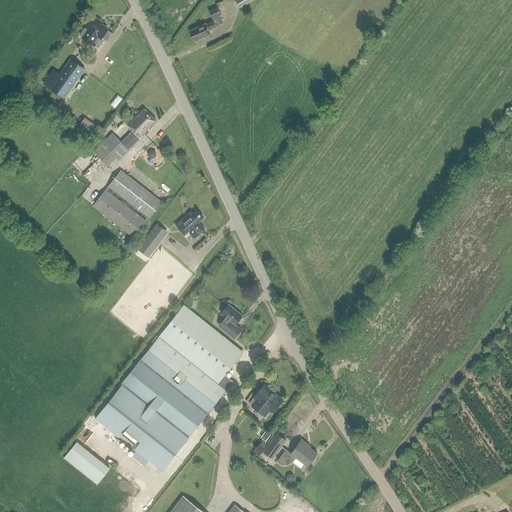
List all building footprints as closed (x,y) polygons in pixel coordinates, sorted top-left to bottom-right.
[(211,33),(209,30),(217,26),(217,25),(224,22),(220,14),(221,14),(218,7),(210,11),(214,20),(207,24),(206,23),(197,27),(198,28),(190,31),(195,40),(201,37),(202,38),(211,33)] [(83,37),(83,38),(91,44),(92,44),(95,46),(101,38),(107,29),(98,22),(99,21),(93,16),(86,27),(80,35),(83,37)] [(71,59),(68,64),(56,80),(51,88),(64,97),(76,80),(85,69),(71,59)] [(112,134),(93,153),(109,169),(128,151),(140,139),(148,130),(147,129),(155,121),(143,110),(136,118),(134,116),(125,125),(132,131),(120,143),(117,140),(112,134)] [(84,116),(78,123),(90,132),(95,125),(84,116)] [(148,153),(148,156),(150,158),(153,158),(156,156),(156,153),(153,150),(150,150),(148,153)] [(133,238),(145,222),(111,196),(114,192),(148,219),(161,203),(120,171),(93,206),(133,238)] [(198,222),(203,218),(196,211),(193,214),(190,211),(175,226),(185,238),(189,234),(194,239),(204,229),(198,222)] [(168,232),(156,224),(137,249),(148,257),(168,232)] [(229,305),(222,314),(227,318),(222,324),(227,328),(225,329),(235,337),(242,329),(236,324),(243,315),(229,305)] [(122,385),(96,417),(162,471),(235,381),(225,374),(243,351),(185,307),(185,306),(123,386),(122,385)] [(265,417),(270,410),(273,412),(283,399),(265,385),(250,403),(252,405),(251,406),(265,417)] [(260,438),(266,442),(270,436),(265,432),(260,438)] [(263,452),(273,459),(286,441),(277,434),(276,434),(263,452)] [(95,483),(108,467),(74,440),(61,457),(95,483)] [(318,453),(307,445),(307,444),(302,440),(291,453),(286,450),(278,461),(284,464),(288,458),(294,462),(298,457),(309,465),(318,453)] [(144,466),(149,460),(137,450),(132,456),(144,466)] [(203,511),(183,496),(170,511),(203,511)]
